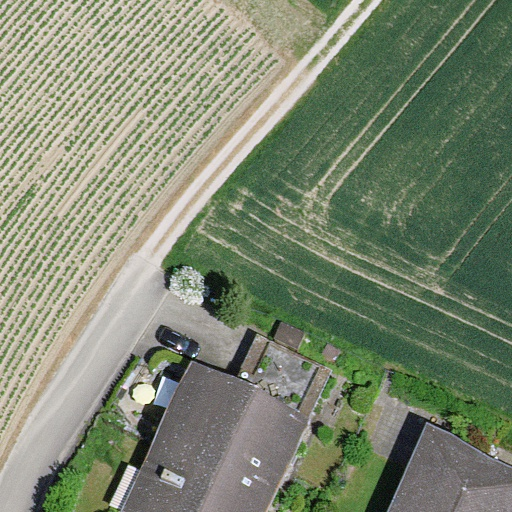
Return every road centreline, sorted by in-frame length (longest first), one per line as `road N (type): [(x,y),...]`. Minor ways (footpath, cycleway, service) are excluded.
road 1 (track): [(356,0),(143,277)]
road 2 (residential): [(17,511),(52,430),(143,277)]
